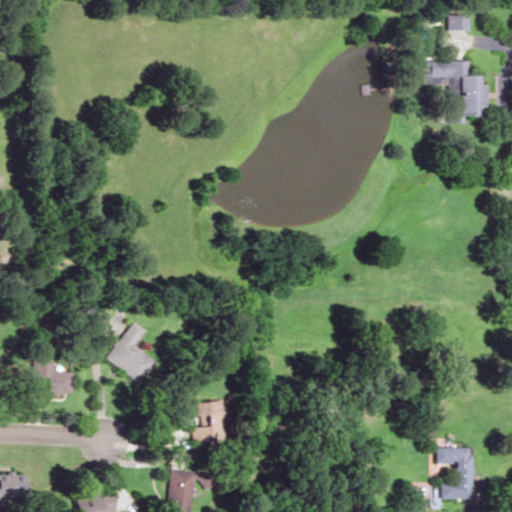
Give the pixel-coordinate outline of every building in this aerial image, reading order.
[(422,83),(442,84),(441,114),(477,114),(478,73),(459,73),(459,59),(422,59),(422,83)] [(99,357),(132,380),(148,358),(127,344),(139,328),(126,319),(99,357)] [(65,370),(47,370),(47,354),(28,353),(26,391),(64,393),(65,370)] [(184,400),(185,423),(187,423),(188,438),(210,437),(210,424),(218,424),(217,399),(184,400)] [(428,446),(429,462),(446,462),(447,481),(429,481),(429,498),(465,497),(464,445),(428,446)] [(66,494),(66,511),(104,511),(104,494),(66,494)]
